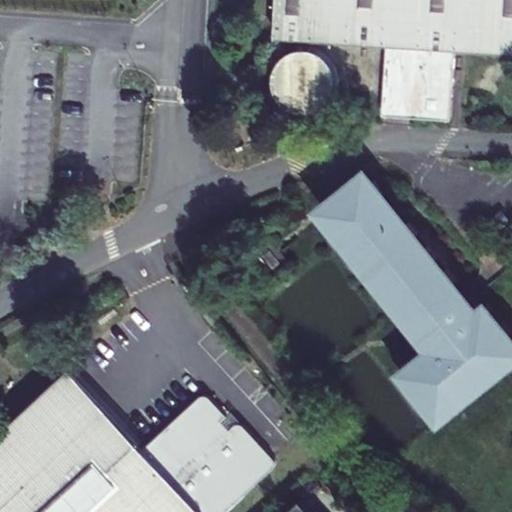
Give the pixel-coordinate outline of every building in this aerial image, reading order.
[(511,0),(277,0),(275,34),(387,42),(383,113),(449,117),(454,47),(511,50),(511,0)] [(284,53),(280,58),(277,63),(274,74),(276,86),(282,97),(291,103),(303,107),(316,104),(326,98),(330,93),(334,85),(335,72),(333,66),(329,58),(320,50),(308,46),(295,47),(284,53)] [(239,118),(247,140),(261,135),(254,113),(239,118)] [(355,183),(337,198),(325,207),(331,213),(327,216),(337,228),(340,225),(350,238),(355,234),(363,245),(360,247),(364,254),(362,257),(371,269),(375,267),(384,278),(381,281),(390,293),(394,291),(402,301),(399,304),(409,316),(412,314),(417,321),(423,316),(437,332),(441,330),(446,336),(436,344),(438,346),(427,356),(424,354),(413,363),(415,366),(410,370),(414,376),(410,379),(434,407),(437,407),(442,413),(448,407),(450,410),(462,400),(459,397),(472,388),(474,391),(486,381),(483,378),(495,370),(497,372),(503,368),(501,365),(511,355),(511,331),(488,301),(477,311),(479,313),(471,320),(460,306),(463,304),(454,291),(460,287),(454,280),(457,278),(447,267),(445,269),(436,257),(438,255),(428,242),(425,244),(417,233),(419,231),(410,219),(407,222),(401,216),(382,230),(373,219),(392,203),(383,191),(385,189),(375,178),(373,180),(367,173),(355,183)] [(333,192),(337,198),(355,183),(351,178),(333,192)] [(269,240),(246,258),(265,281),(287,262),(269,240)] [(0,511),(226,511),(275,469),(277,463),(278,457),(249,426),(241,427),(214,398),(209,396),(203,395),(148,446),(75,366),(0,434),(0,511)] [(319,511),(304,495),(285,511),(319,511)]
